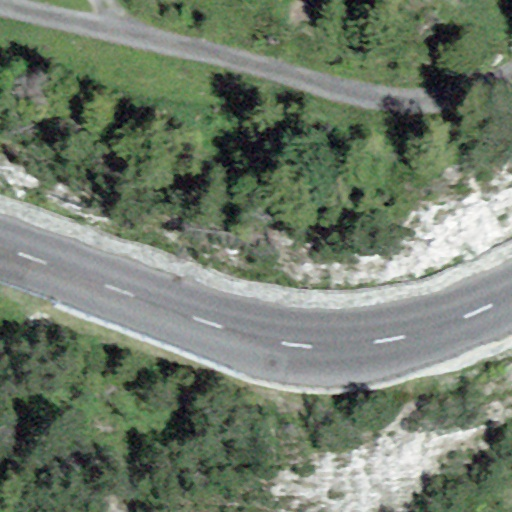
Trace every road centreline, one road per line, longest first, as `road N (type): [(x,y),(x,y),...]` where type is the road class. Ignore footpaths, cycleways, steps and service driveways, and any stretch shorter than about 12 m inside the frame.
road 1 (secondary): [(511,289),(391,340),(287,346),(208,327),(0,249)]
road 2 (track): [(511,74),(437,99),(390,98),(2,0)]
